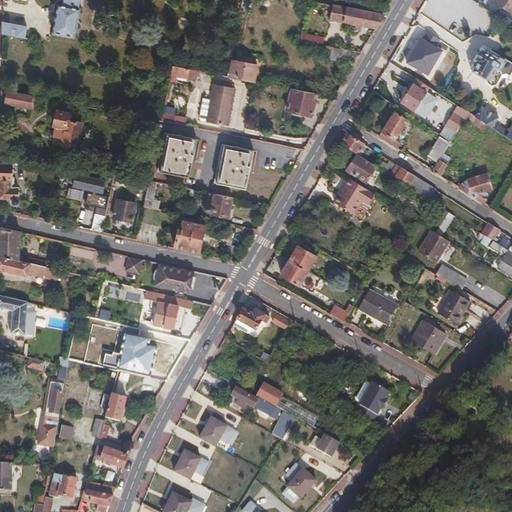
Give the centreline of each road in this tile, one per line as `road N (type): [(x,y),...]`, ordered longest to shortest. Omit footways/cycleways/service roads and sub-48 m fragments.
road 1 (primary): [(124,511),(176,392),(245,275)]
road 2 (residential): [(0,220),(245,275)]
road 3 (residential): [(245,275),(441,390)]
road 4 (residential): [(339,117),(511,229)]
road 5 (primary): [(245,275),(339,117)]
road 6 (unclassified): [(328,511),(441,390)]
road 7 (primary): [(339,117),(402,13)]
